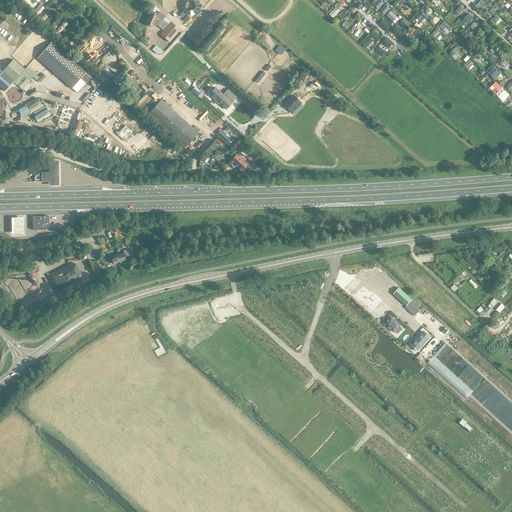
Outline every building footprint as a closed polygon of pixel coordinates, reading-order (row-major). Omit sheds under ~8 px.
[(40,0),(18,0),(30,12),(38,3),(40,0)] [(381,0),(378,0),(374,5),(379,9),(385,3),(381,0)] [(404,0),(397,5),(399,8),(404,5),(405,7),(408,5),(404,0)] [(498,5),(496,7),(499,10),(504,4),(502,2),(501,4),(499,1),(496,4),(498,5)] [(63,12),(68,6),(65,3),(64,4),(62,2),(58,7),(63,12)] [(44,9),(38,3),(30,12),(36,17),(44,9)] [(452,11),(459,16),(465,8),(459,3),(452,11)] [(379,11),(383,16),(391,8),(386,4),(379,11)] [(76,14),(68,7),(66,9),(74,16),(76,14)] [(393,22),(397,17),(391,10),(386,15),(393,22)] [(151,14),(147,24),(148,25),(147,26),(148,26),(149,27),(150,27),(151,27),(151,26),(152,27),(154,23),(157,25),(163,30),(168,24),(162,20),(165,17),(161,12),(157,16),(151,14)] [(469,12),(462,20),(467,24),(474,16),(469,12)] [(416,17),(424,23),(427,19),(419,13),(416,17)] [(43,16),(41,14),(40,14),(39,15),(40,15),(37,18),(42,23),(47,17),(44,14),(43,16)] [(404,17),(400,22),(407,29),(411,24),(404,17)] [(478,18),(472,24),(477,29),(482,24),(480,23),(482,21),(478,18)] [(54,24),(49,29),(56,36),(69,23),(65,19),(57,27),(54,24)] [(386,30),(390,25),(384,19),(379,24),(386,30)] [(346,20),(342,25),(347,29),(351,24),(346,20)] [(446,32),(452,27),(446,20),(440,25),(446,32)] [(171,23),(161,35),(169,41),(179,30),(171,23)] [(119,35),(121,33),(113,25),(111,28),(119,35)] [(397,26),(392,31),(399,37),(403,33),(397,26)] [(374,29),(369,34),(376,41),(381,36),(374,29)] [(436,29),(432,35),(440,40),(442,36),(440,35),(442,33),(436,29)] [(476,35),(470,29),(465,35),(468,38),(470,36),(472,38),(476,35)] [(443,43),(449,39),(446,35),(440,39),(443,43)] [(367,48),(373,40),(369,36),(362,43),(367,48)] [(383,43),(390,47),(394,42),(386,37),(383,43)] [(77,43),(72,38),(67,43),(72,48),(77,43)] [(51,42),(37,58),(72,89),(80,79),(83,82),(89,76),(86,73),(51,42)] [(156,45),(152,49),(159,55),(163,51),(156,45)] [(285,50),(279,45),(275,50),(281,56),(285,50)] [(375,50),(381,57),(386,51),(380,45),(375,50)] [(457,45),(450,53),(454,56),(461,49),(457,45)] [(100,59),(109,50),(107,48),(98,57),(100,59)] [(483,56),(479,52),(472,59),(474,61),(476,58),(479,60),(483,56)] [(494,62),(497,59),(492,54),(489,57),(494,62)] [(509,63),(503,57),(501,59),(502,60),(499,63),(505,68),(509,63)] [(13,60),(3,72),(14,82),(16,84),(24,75),(22,73),(25,70),(13,60)] [(120,60),(115,65),(120,71),(125,66),(120,60)] [(474,64),(470,60),(464,65),(468,69),(474,64)] [(99,71),(105,66),(101,62),(96,68),(99,71)] [(123,70),(112,81),(120,88),(130,77),(123,70)] [(255,81),(258,83),(265,73),(263,71),(255,81)] [(3,72),(0,74),(0,86),(5,92),(14,82),(3,72)] [(28,79),(20,88),(22,90),(30,81),(28,79)] [(496,81),(490,87),(496,94),(503,88),(496,81)] [(223,95),(220,92),(222,89),(220,87),(218,90),(216,88),(210,95),(226,109),(232,103),(237,97),(228,89),(223,95)] [(138,108),(150,98),(144,93),(133,103),(138,108)] [(293,96),(284,105),(292,113),(292,112),(300,104),(301,103),(293,96)] [(185,148),(198,133),(162,99),(159,103),(154,98),(143,110),(185,148)] [(39,100),(29,105),(33,112),(43,107),(39,100)] [(78,112),(79,110),(61,104),(59,110),(62,111),(56,128),(70,133),(75,118),(79,119),(81,113),(78,112)] [(23,107),(19,109),(22,117),(32,112),(28,106),(23,107)] [(47,108),(34,116),(38,123),(51,115),(47,108)] [(256,108),(253,112),(259,117),(262,113),(256,108)] [(84,122),(76,120),(71,134),(79,137),(84,122)] [(122,121),(114,130),(122,138),(130,129),(122,121)] [(238,138),(231,145),(235,149),(236,149),(245,157),(249,153),(255,158),(254,160),(260,165),(264,161),(251,150),(238,138)] [(202,159),(205,161),(207,159),(209,160),(214,152),(209,148),(202,159)] [(237,155),(231,161),(233,163),(231,165),(234,169),(236,166),(243,173),(249,167),(237,155)] [(48,182),(48,186),(58,186),(58,162),(48,162),(48,173),(48,182)] [(49,171),(41,171),(41,173),(34,173),(34,182),(42,181),(49,181),(49,171)] [(34,230),(45,230),(49,226),(49,217),(49,216),(48,216),(32,216),(33,230),(34,230)] [(23,218),(11,218),(11,234),(23,234),(23,218)] [(124,253),(118,255),(120,262),(126,260),(125,257),(128,256),(126,250),(123,251),(124,253)] [(113,264),(120,262),(118,255),(111,257),(111,255),(108,256),(110,262),(112,261),(113,264)] [(55,288),(55,289),(59,295),(81,283),(78,277),(82,275),(76,263),(73,265),(72,263),(48,275),(54,289),(55,288)] [(467,281),(470,279),(464,272),(461,274),(467,281)] [(469,281),(476,288),(478,286),(472,279),(469,281)] [(399,288),(393,295),(406,307),(412,300),(399,288)] [(494,298),(479,314),(482,317),(497,300),(494,298)] [(26,314),(42,305),(38,299),(23,308),(26,314)] [(405,308),(414,316),(421,309),(418,307),(420,305),(418,303),(417,304),(412,300),(406,307),(405,308)] [(496,309),(500,312),(506,306),(502,303),(496,309)] [(401,324),(391,315),(384,323),(394,332),(395,331),(398,333),(402,328),(400,325),(401,324)] [(417,352),(430,338),(423,331),(410,345),(417,352)] [(434,356),(427,363),(467,398),(473,391),(434,356)] [(507,406),(510,401),(505,398),(501,404),(503,406),(501,410),(503,410),(505,405),(507,406)]
